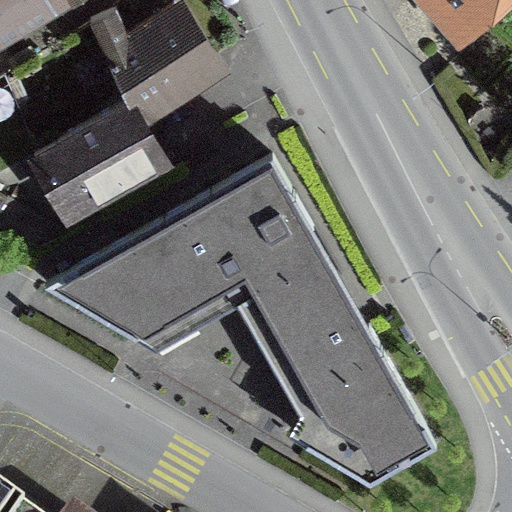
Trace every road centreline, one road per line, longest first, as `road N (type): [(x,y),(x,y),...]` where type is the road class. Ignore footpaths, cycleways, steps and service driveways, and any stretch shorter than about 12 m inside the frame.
road 1 (secondary): [(326,0),(511,357)]
road 2 (residential): [(0,373),(247,511)]
